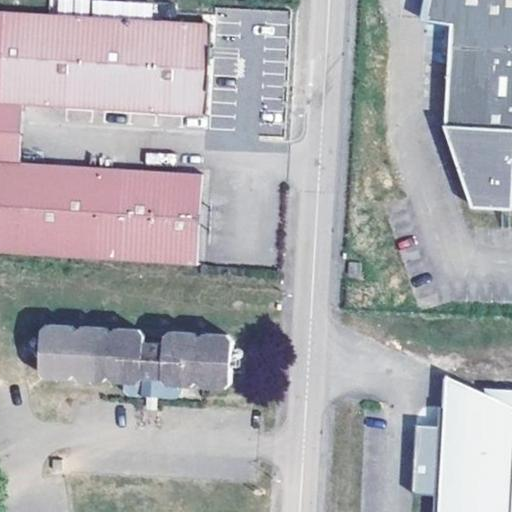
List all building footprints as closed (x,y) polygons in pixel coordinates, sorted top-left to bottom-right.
[(511,0),(439,0),(426,39),(448,39),(441,141),(470,222),(511,223),(511,0)] [(208,52),(209,25),(0,15),(0,129),(23,130),(23,107),(206,115),(208,52)] [(23,140),(23,130),(0,129),(0,147),(22,148),(23,140)] [(22,148),(0,147),(0,166),(21,167),(22,148)] [(205,176),(21,167),(0,166),(0,256),(202,266),(204,218),(205,176)] [(361,267),(349,266),(347,285),(360,285),(361,267)] [(234,336),(214,335),(206,342),(199,335),(177,334),(170,340),(149,338),(146,331),(120,330),(113,336),(107,328),(87,327),(80,334),(75,325),(52,325),(46,331),(44,371),(48,379),(72,381),(78,376),(84,383),(104,385),(114,378),(120,387),(128,387),(128,393),(134,400),(153,401),(180,402),(189,396),(189,390),(196,391),(203,383),(211,392),(228,393),(234,389),(239,385),(241,344),(238,340),(234,336)] [(511,511),(511,398),(492,397),(492,402),(449,382),(448,415),(440,413),(434,511),(511,511)]
